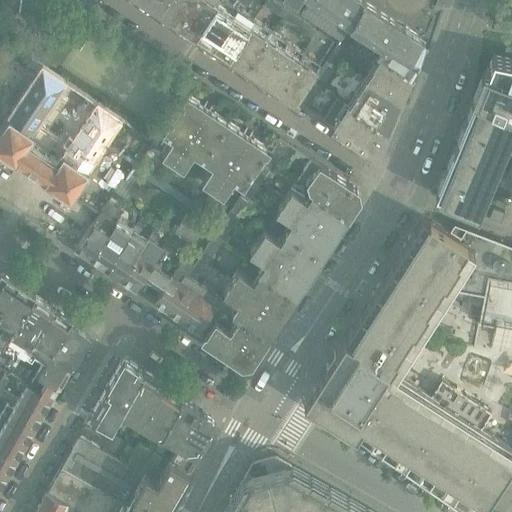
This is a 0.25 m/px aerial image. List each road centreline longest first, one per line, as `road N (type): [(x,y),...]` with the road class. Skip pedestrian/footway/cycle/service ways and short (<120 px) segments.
road 1 (residential): [(110,0),(398,190)]
road 2 (residential): [(123,320),(10,511)]
road 3 (unclassified): [(398,190),(467,0)]
road 4 (residential): [(410,511),(268,414)]
road 5 (unclassified): [(307,335),(398,190)]
road 6 (residential): [(123,320),(0,233)]
road 7 (residential): [(249,402),(123,320)]
road 8 (unclassified): [(249,402),(197,511)]
